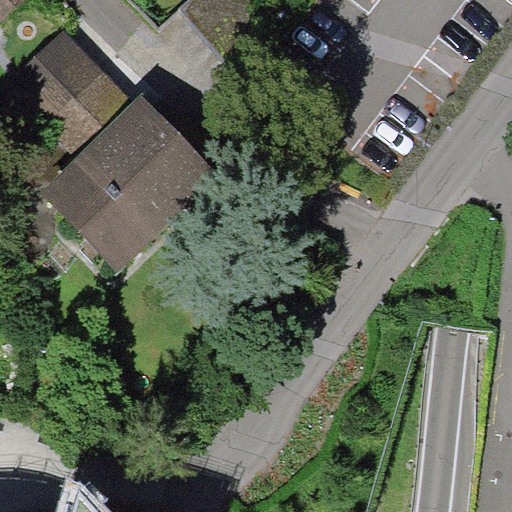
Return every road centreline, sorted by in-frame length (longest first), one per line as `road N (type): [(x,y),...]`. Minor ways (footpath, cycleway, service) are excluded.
road 1 (primary): [(484,6),(296,511)]
road 2 (primary): [(438,511),(484,6)]
